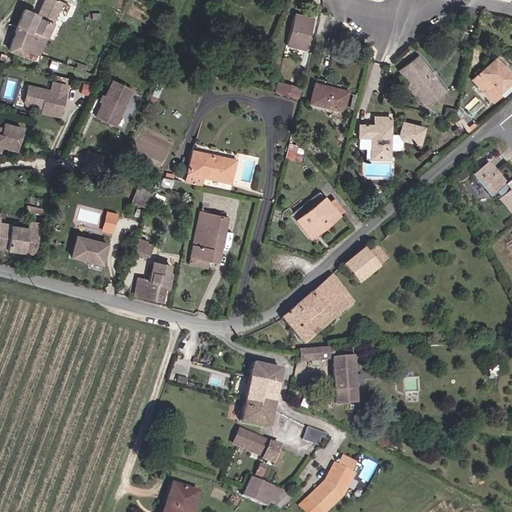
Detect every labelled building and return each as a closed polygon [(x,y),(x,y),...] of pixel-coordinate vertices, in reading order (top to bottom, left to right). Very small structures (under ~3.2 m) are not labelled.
[(24,11),(18,28),(30,33),(33,32),(47,37),(61,1),(59,0),(45,0),(39,16),(24,11)] [(293,14),(286,45),(305,49),(311,18),(293,14)] [(30,33),(18,28),(10,53),(37,63),(40,53),(47,37),(33,32),(30,33)] [(472,77),(493,102),(501,95),(498,91),(511,79),(511,71),(498,55),(472,77)] [(443,91),(433,79),(431,79),(428,74),(428,72),(415,56),(397,71),(405,82),(410,82),(417,91),(416,95),(425,106),(443,91)] [(66,76),(70,67),(53,59),(49,71),(66,76)] [(118,116),(129,92),(110,82),(93,118),(107,124),(111,116),(114,115),(118,116)] [(417,91),(410,82),(405,82),(405,86),(412,94),(416,95),(417,91)] [(60,117),(67,86),(53,83),(51,92),(28,86),(24,102),(27,105),(43,109),(42,113),(60,117)] [(284,83),(281,95),(292,98),(295,85),(284,83)] [(346,92),(314,83),(310,102),(341,109),(346,92)] [(113,127),(118,116),(114,115),(111,116),(107,124),(113,127)] [(412,143),(413,140),(419,141),(422,130),(401,125),(398,137),(388,137),(389,120),(373,119),(373,128),(360,128),(359,140),(371,140),(370,161),(388,161),(388,151),(397,151),(400,147),(401,141),(412,143)] [(19,145),(23,126),(6,122),(5,126),(0,124),(0,143),(1,144),(1,143),(16,146),(19,145)] [(294,158),(298,146),(290,143),(286,155),(294,158)] [(194,154),(188,175),(203,179),(230,185),(235,162),(194,154)] [(98,168),(100,161),(85,158),(83,165),(98,168)] [(496,167),(490,159),(481,166),(488,174),(496,167)] [(97,174),(98,168),(83,165),(82,171),(97,174)] [(498,190),(507,182),(508,181),(496,167),(488,174),(481,166),(474,172),(493,194),(498,190)] [(203,179),(188,175),(186,184),(201,188),(203,179)] [(511,188),(507,182),(498,190),(503,195),(511,188)] [(481,185),(474,190),(483,201),(489,196),(481,185)] [(511,186),(511,188),(503,195),(500,197),(511,210),(511,186)] [(165,196),(154,191),(149,206),(160,210),(165,196)] [(313,241),(339,217),(328,206),(322,199),(295,222),(313,241)] [(328,206),(339,217),(344,213),(333,200),(328,206)] [(46,217),(47,211),(29,206),(28,212),(46,217)] [(199,211),(189,257),(208,262),(214,263),(224,217),(199,211)] [(118,214),(107,212),(102,232),(113,234),(118,214)] [(0,248),(35,257),(41,232),(2,222),(3,216),(0,215),(0,248)] [(107,246),(77,237),(71,256),(102,266),(107,246)] [(144,241),(137,238),(131,255),(148,261),(154,246),(144,243),(144,241)] [(365,256),(377,270),(387,261),(375,247),(365,256)] [(360,250),(339,269),(357,289),(377,270),(365,256),(360,250)] [(208,262),(189,257),(186,267),(206,272),(208,262)] [(167,279),(170,268),(154,265),(152,275),(167,279)] [(152,275),(150,283),(167,287),(165,294),(169,295),(173,280),(167,279),(152,275)] [(353,305),(329,277),(280,317),(303,346),(353,305)] [(133,297),(146,299),(150,283),(137,280),(133,297)] [(150,283),(146,299),(163,303),(165,294),(167,287),(150,283)] [(350,356),(330,358),(330,350),(298,352),(299,364),(327,362),(331,406),(354,404),(350,356)] [(251,377),(279,385),(283,369),(255,363),(251,377)] [(275,401),(279,385),(251,377),(245,400),(260,403),(262,398),(275,401)] [(274,405),(275,401),(262,398),(260,403),(245,400),(239,421),(267,428),(274,405)] [(306,425),(302,438),(320,444),(324,431),(306,425)] [(239,429),(234,441),(263,453),(262,455),(274,461),(273,465),(279,467),(282,460),(277,457),(280,448),(284,450),(287,444),(282,442),(281,445),(270,440),(269,442),(239,429)] [(344,494),(356,473),(354,472),(359,463),(345,455),(340,464),(338,462),(327,480),(330,482),(326,484),(323,483),(310,495),(311,497),(303,504),(309,511),(320,511),(323,510),(324,511),(344,494)] [(278,487),(252,476),(244,496),(269,507),(278,487)] [(158,511),(193,511),(198,497),(164,486),(155,511),(158,511)]
